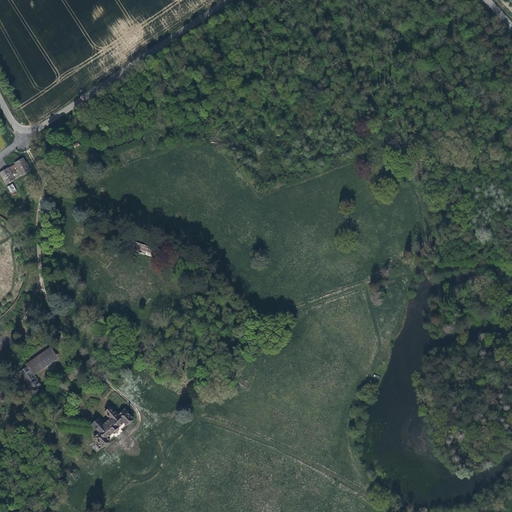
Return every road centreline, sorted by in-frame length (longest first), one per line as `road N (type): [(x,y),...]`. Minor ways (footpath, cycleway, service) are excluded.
road 1 (tertiary): [(23,138),(218,0)]
road 2 (unclassified): [(0,346),(24,321),(40,279),(42,180),(28,149)]
